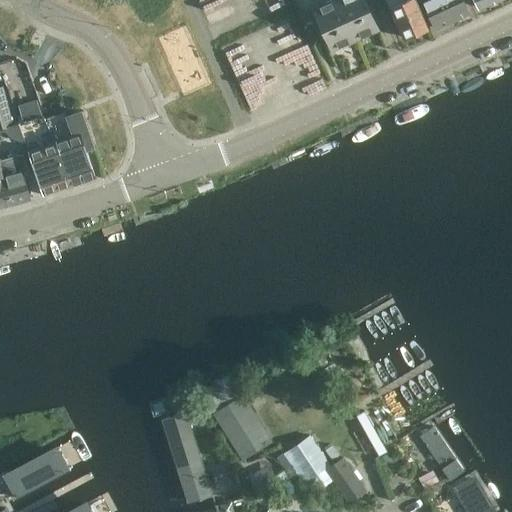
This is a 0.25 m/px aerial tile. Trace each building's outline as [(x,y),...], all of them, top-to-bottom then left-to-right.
[(326,0),(313,6),(315,11),(311,13),(321,37),(325,35),(331,48),(354,38),(337,0),(326,0)] [(337,0),(354,38),(377,28),(372,15),(376,13),(370,0),(337,0)] [(388,0),(390,5),(389,6),(403,38),(427,28),(416,0),(388,0)] [(436,28),(452,20),(442,0),(426,0),(423,2),(436,28)] [(442,0),(452,20),(468,13),(462,0),(442,0)] [(475,0),(479,8),(497,0),(475,0)] [(3,86),(0,86),(0,128),(12,125),(3,86)] [(65,112),(46,119),(69,186),(96,176),(87,151),(94,149),(80,110),(66,115),(65,112)] [(43,116),(19,125),(27,150),(43,195),(69,186),(46,119),(45,119),(43,116)] [(1,159),(4,173),(13,203),(30,198),(22,172),(28,170),(24,153),(1,159)] [(0,206),(13,203),(4,173),(1,159),(0,157),(0,206)] [(203,393),(242,457),(270,440),(230,377),(203,393)] [(162,419),(188,501),(211,494),(186,412),(162,419)] [(433,426),(420,435),(450,479),(463,470),(433,426)] [(15,497),(66,470),(55,449),(0,478),(0,490),(2,494),(6,502),(15,497)] [(342,457),(325,468),(349,501),(365,490),(342,457)] [(489,511),(494,509),(479,483),(470,488),(465,479),(453,487),(468,511),(489,511)]
